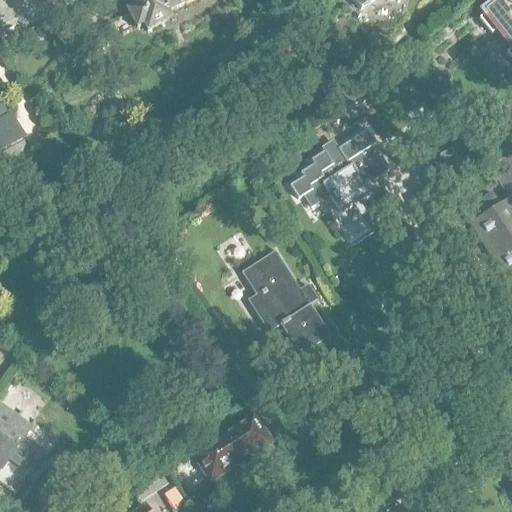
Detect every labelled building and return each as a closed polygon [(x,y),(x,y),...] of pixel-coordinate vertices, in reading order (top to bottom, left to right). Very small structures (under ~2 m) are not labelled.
[(128,0),(133,10),(127,13),(136,30),(143,27),(146,33),(167,23),(164,16),(175,10),(169,0),(128,0)] [(347,0),(360,12),(363,8),(367,5),(371,3),(375,1),(379,0),(398,0),(401,1),(401,0),(347,0)] [(511,0),(500,0),(483,14),(485,16),(478,21),(491,37),(497,31),(511,50),(505,55),(511,63),(511,0)] [(303,34),(295,17),(283,23),(279,15),(268,22),(274,33),(284,28),(290,41),(303,34)] [(413,63),(422,55),(414,46),(405,54),(413,63)] [(0,149),(21,138),(8,116),(6,117),(0,107),(0,149)] [(374,234),(356,206),(371,196),(365,187),(388,172),(372,148),(376,145),(367,131),(337,150),(332,142),(320,149),(323,153),(310,162),(313,166),(299,175),(302,179),(288,187),(297,201),(303,198),(310,209),(328,197),(331,202),(324,207),(350,249),(374,234)] [(443,165),(448,175),(449,175),(471,163),(466,152),(443,165)] [(488,169),(502,192),(511,185),(511,160),(509,156),(488,169)] [(500,207),(494,196),(489,195),(474,205),(473,209),(480,220),(470,226),(505,281),(511,276),(511,202),(511,201),(500,207)] [(120,284),(114,273),(116,272),(104,252),(86,263),(98,283),(103,293),(120,284)] [(269,335),(276,330),(279,328),(299,359),(330,340),(274,253),(240,274),(257,301),(250,305),(269,335)] [(0,472),(24,489),(32,479),(47,458),(22,440),(30,429),(0,407),(0,472)] [(256,452),(256,451),(266,445),(267,446),(269,444),(252,417),(221,437),(217,430),(193,446),(197,453),(192,456),(209,483),(256,452)] [(158,458),(163,465),(178,455),(174,448),(158,458)] [(128,485),(140,503),(167,486),(154,467),(128,485)]
